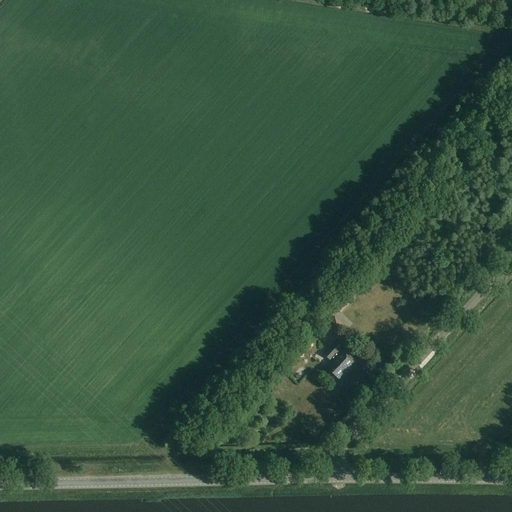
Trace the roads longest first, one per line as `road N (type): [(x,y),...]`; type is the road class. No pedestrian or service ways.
road 1 (tertiary): [(336,478),(0,485)]
road 2 (unclassified): [(336,478),(343,454),(511,260)]
road 3 (tertiary): [(511,479),(336,478)]
